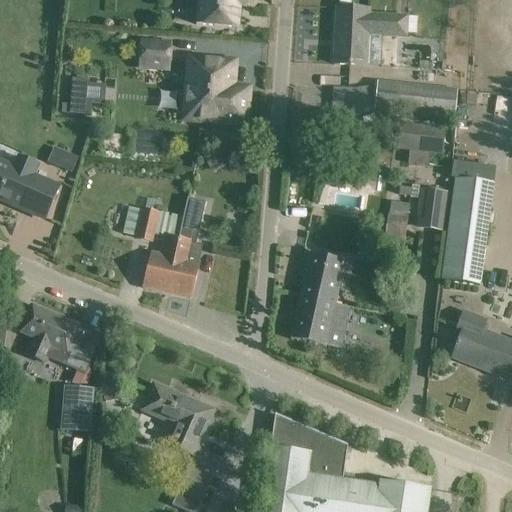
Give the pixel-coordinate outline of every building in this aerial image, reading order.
[(179,0),(179,4),(197,5),(196,26),(239,29),(241,7),(245,7),(245,0),(179,0)] [(336,10),(333,66),(366,67),(366,65),(380,66),(381,37),(406,39),(406,37),(415,38),(416,19),(407,18),(368,16),(369,11),(336,10)] [(141,44),(139,68),(169,70),(171,46),(141,44)] [(247,131),(251,89),(234,88),(236,61),(186,57),(180,125),(247,131)] [(62,107),(61,117),(90,119),(91,105),(85,105),(87,91),(88,91),(88,83),(72,82),(69,108),(62,107)] [(455,120),(458,92),(377,83),(374,111),(394,114),(455,120)] [(445,130),(400,125),(397,152),(442,157),(445,130)] [(78,159),(54,148),(47,164),(72,174),(78,159)] [(204,159),(210,171),(223,165),(217,153),(204,159)] [(36,166),(19,159),(14,169),(2,164),(0,167),(0,200),(1,201),(2,198),(9,201),(7,204),(45,220),(59,189),(32,177),(36,166)] [(494,186),(455,181),(441,282),(480,287),(494,186)] [(449,196),(420,193),(415,230),(444,234),(449,196)] [(179,242),(167,294),(190,299),(198,265),(186,263),(191,243),(196,244),(205,202),(188,198),(183,220),(182,226),(179,242)] [(409,206),(389,203),(384,241),(403,244),(407,217),(409,206)] [(159,215),(142,211),(135,240),(152,244),(154,236),(159,215)] [(159,215),(154,236),(164,238),(179,242),(182,226),(183,220),(159,215)] [(148,270),(144,289),(167,294),(179,242),(164,238),(160,257),(151,255),(148,270)] [(300,298),(335,305),(344,263),(310,255),(300,298)] [(326,348),(335,305),(300,298),(290,341),(326,348)] [(23,325),(19,334),(30,339),(23,355),(47,366),(49,361),(62,367),(79,328),(31,307),(23,325)] [(511,342),(511,344),(483,333),(487,322),(463,313),(453,338),(460,340),(453,358),(508,380),(511,369),(511,342)] [(83,330),(66,369),(77,374),(72,385),(88,386),(93,373),(88,370),(102,338),(83,330)] [(124,401),(121,383),(101,386),(104,403),(124,401)] [(214,413),(153,386),(142,412),(176,427),(167,447),(195,459),(214,413)] [(64,431),(89,432),(92,392),(66,391),(64,431)] [(306,430),(275,416),(275,418),(277,419),(273,449),(270,449),(266,477),(260,511),(427,511),(431,491),(379,483),(378,487),(339,481),(344,447),(347,449),(348,447),(318,435),(317,437),(305,432),(306,430)] [(214,478),(189,467),(177,493),(178,494),(172,507),(183,511),(198,511),(202,505),(214,478)]
